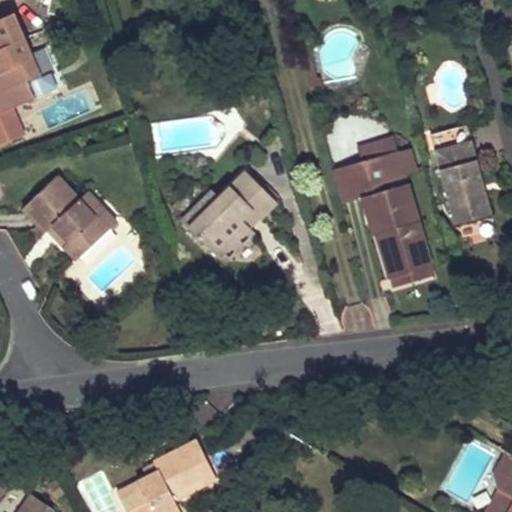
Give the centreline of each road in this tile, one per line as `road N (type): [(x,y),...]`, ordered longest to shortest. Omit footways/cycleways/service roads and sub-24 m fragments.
road 1 (residential): [(511,330),(65,389)]
road 2 (unknown): [(511,174),(464,0)]
road 3 (residential): [(65,389),(0,266)]
